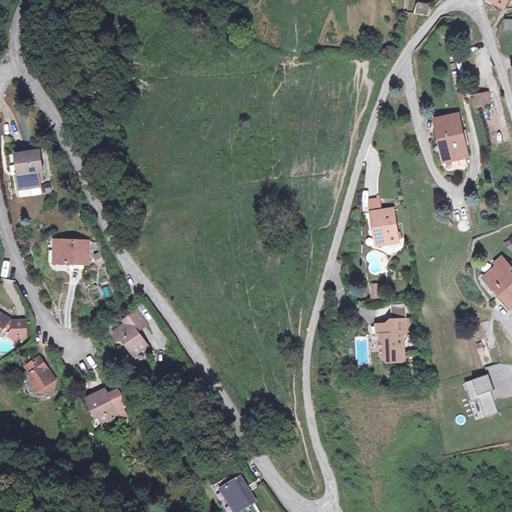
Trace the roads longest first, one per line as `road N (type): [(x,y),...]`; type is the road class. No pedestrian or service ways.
road 1 (residential): [(319,510),(331,492),(314,441),(306,358),(385,89),(416,38),(442,9),(459,4),(481,15),(511,112)]
road 2 (unclassified): [(16,60),(128,264),(273,480),(298,504),(319,510)]
road 3 (residential): [(0,211),(30,298),(49,332),(76,351)]
